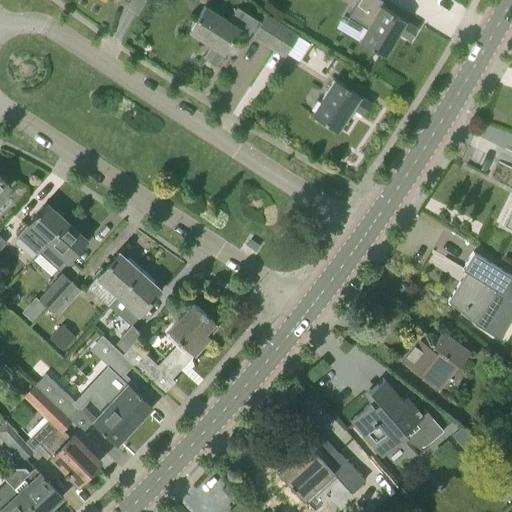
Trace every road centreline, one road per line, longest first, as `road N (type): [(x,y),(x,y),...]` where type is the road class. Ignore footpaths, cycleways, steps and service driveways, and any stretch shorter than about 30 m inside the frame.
road 1 (residential): [(367,230),(57,33),(0,25)]
road 2 (residential): [(0,102),(311,304)]
road 3 (secondary): [(125,511),(311,304)]
road 4 (secondary): [(367,230),(511,0)]
